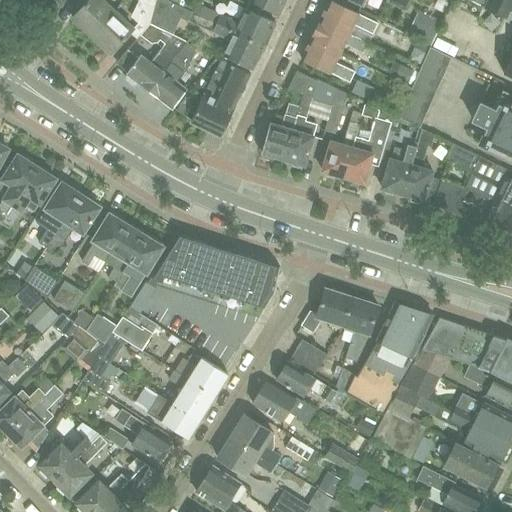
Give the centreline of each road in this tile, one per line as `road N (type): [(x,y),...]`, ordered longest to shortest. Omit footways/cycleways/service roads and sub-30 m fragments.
road 1 (residential): [(323,236),(160,511)]
road 2 (primary): [(212,197),(143,165),(0,69)]
road 3 (residential): [(212,197),(307,0)]
